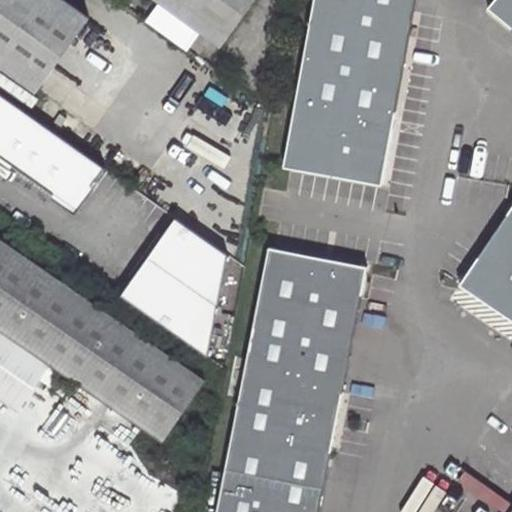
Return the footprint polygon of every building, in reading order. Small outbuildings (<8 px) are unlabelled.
[(0,0),(0,68),(35,94),(88,18),(62,0),(0,0)] [(154,0),(219,47),(253,0),(154,0)] [(313,0),(283,165),(384,184),(414,0),(313,0)] [(511,0),(489,0),(484,6),(511,30),(511,0)] [(0,158),(74,212),(104,167),(0,94),(0,158)] [(511,204),(457,284),(511,323),(511,204)] [(225,256),(173,220),(120,298),(206,360),(225,256)] [(0,331),(63,375),(161,443),(206,379),(0,235),(0,331)] [(214,511),(316,511),(364,266),(266,249),(214,511)] [(0,393),(19,406),(40,375),(50,381),(44,389),(50,393),(63,375),(0,331),(0,393)]
